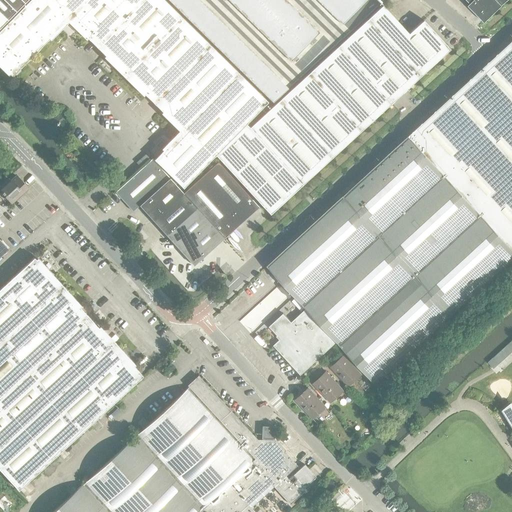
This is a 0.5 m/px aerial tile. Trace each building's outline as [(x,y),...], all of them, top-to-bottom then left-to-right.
[(215,154),(217,156),(250,127),(273,105),(164,0),(28,0),(0,29),(0,63),(12,75),(68,18),(182,130),(154,158),(183,187),(215,154)] [(5,0),(0,0),(0,11),(7,19),(16,10),(5,0)] [(22,0),(5,0),(16,10),(24,2),(22,0)] [(169,0),(273,101),(381,2),(378,0),(169,0)] [(468,0),(486,18),(506,0),(468,0)] [(383,5),(273,105),(250,127),(302,184),(450,48),(423,19),(408,33),(383,5)] [(267,265),(306,307),(291,321),(284,313),(269,326),(280,338),(274,345),(301,374),(337,341),(375,382),(511,257),(511,40),(468,80),(472,84),(468,87),(465,83),(382,159),(391,168),(382,176),(374,167),(267,265)] [(250,127),(217,156),(270,213),(302,184),(250,127)] [(225,237),(184,192),(183,192),(169,178),(152,159),(116,192),(133,211),(139,205),(194,265),(225,237)] [(218,160),(184,192),(225,237),(259,205),(218,160)] [(0,189),(11,202),(27,187),(16,175),(0,189)] [(0,255),(8,248),(0,239),(0,255)] [(0,468),(18,489),(143,375),(34,256),(0,287),(0,468)] [(493,367),(511,350),(511,342),(489,363),(493,367)] [(331,367),(349,386),(362,374),(344,355),(331,367)] [(314,383),(331,402),(344,390),(326,371),(314,383)] [(263,441),(260,444),(198,377),(50,511),(255,511),(248,504),(271,482),(274,486),(290,504),(306,489),(305,487),(316,477),(304,464),(292,474),(293,475),(289,479),(285,475),(297,464),(277,443),(276,445),(272,441),(274,426),(262,426),(263,441)] [(296,399),(313,418),(326,406),(308,387),(296,399)] [(511,424),(511,410),(509,405),(503,410),(511,424)]
